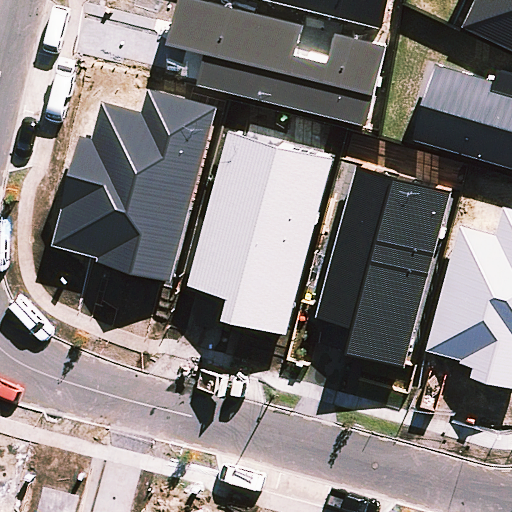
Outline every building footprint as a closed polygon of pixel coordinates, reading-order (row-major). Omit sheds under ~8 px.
[(241,0),(181,0),(174,33),(212,43),(203,77),(372,119),(381,85),(391,37),(340,24),(335,43),(303,37),(309,16),(241,0)] [(298,0),(387,22),(392,0),(298,0)] [(511,38),(511,0),(474,0),(467,18),(511,38)] [(511,60),(502,58),(500,70),(441,53),(431,86),(426,85),(411,124),(422,125),(418,134),(511,157),(511,60)] [(99,254),(174,272),(223,98),(154,78),(147,101),(109,89),(99,128),(89,125),(56,237),(102,249),(99,254)] [(236,285),(230,304),(292,326),(340,147),(236,120),(193,278),(236,285)] [(457,182),(364,156),(322,307),(359,318),(353,341),(408,356),(457,182)] [(466,216),(431,342),(465,349),(465,353),(479,355),(477,366),(511,375),(511,198),(510,198),(502,226),(466,216)]
